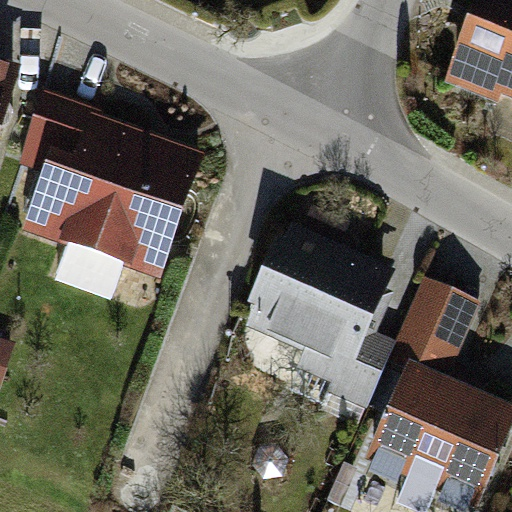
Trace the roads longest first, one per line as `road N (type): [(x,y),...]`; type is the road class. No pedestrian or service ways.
road 1 (residential): [(54,0),(331,131)]
road 2 (residential): [(331,131),(511,242)]
road 3 (residential): [(331,131),(386,0)]
